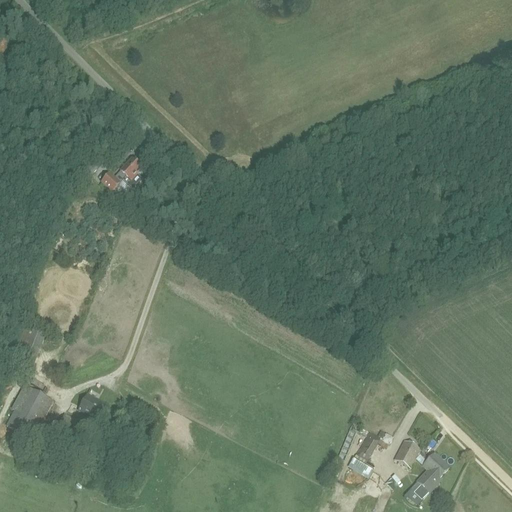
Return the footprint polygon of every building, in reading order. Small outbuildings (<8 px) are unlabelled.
[(92,157),(81,169),(89,176),(91,177),(102,165),(92,157)] [(141,180),(136,175),(141,169),(132,160),(114,179),(110,175),(101,184),(111,193),(120,184),(122,181),(132,190),(141,180)] [(8,366),(9,366),(31,374),(45,336),(22,328),(8,366)] [(15,412),(6,427),(26,438),(32,441),(53,403),(27,389),(24,387),(11,410),(15,412)] [(97,422),(106,407),(87,397),(78,412),(97,422)] [(69,445),(70,444),(81,424),(64,415),(53,437),(69,445)] [(366,455),(378,440),(366,432),(355,447),(366,455)] [(51,454),(57,445),(49,440),(39,434),(33,444),(44,450),(51,454)] [(355,452),(348,459),(365,477),(372,470),(355,452)] [(423,501),(429,495),(440,483),(438,481),(449,469),(434,455),(423,468),(428,472),(417,484),(421,487),(415,494),(423,501)]
